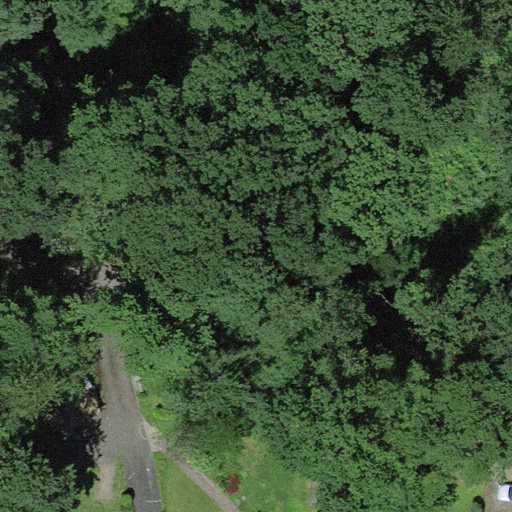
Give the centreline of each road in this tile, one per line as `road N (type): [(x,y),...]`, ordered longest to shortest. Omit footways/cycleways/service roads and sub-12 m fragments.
road 1 (residential): [(511,325),(352,299),(0,269)]
road 2 (track): [(0,164),(188,0)]
